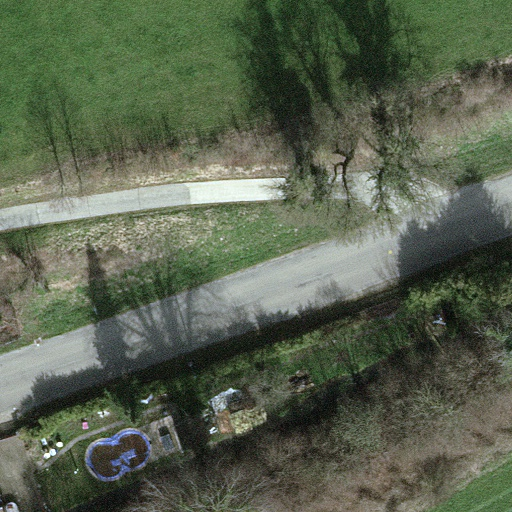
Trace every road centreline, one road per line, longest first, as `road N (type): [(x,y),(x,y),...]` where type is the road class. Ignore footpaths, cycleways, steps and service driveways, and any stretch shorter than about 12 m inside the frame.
road 1 (secondary): [(0,381),(511,200)]
road 2 (track): [(482,210),(360,189),(180,192),(0,223)]
